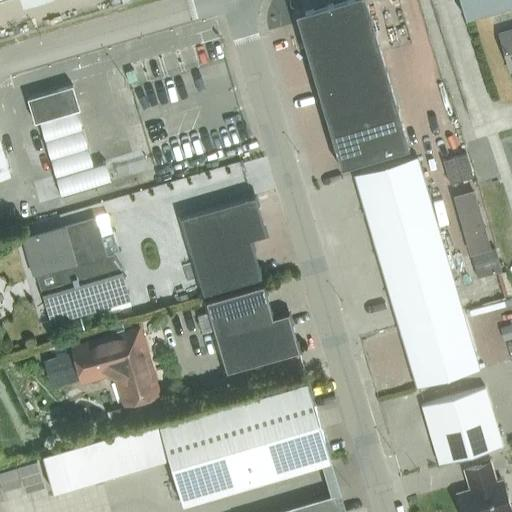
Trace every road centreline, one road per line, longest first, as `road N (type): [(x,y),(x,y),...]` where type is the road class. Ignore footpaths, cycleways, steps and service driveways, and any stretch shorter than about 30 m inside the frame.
road 1 (unclassified): [(385,511),(236,0)]
road 2 (unclassified): [(208,0),(0,62)]
